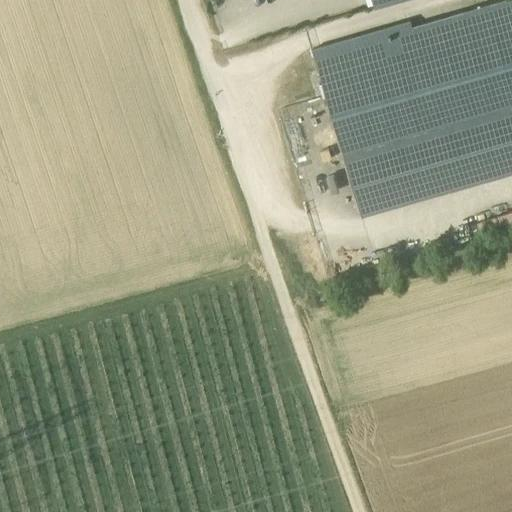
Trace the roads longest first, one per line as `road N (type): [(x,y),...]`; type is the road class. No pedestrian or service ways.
road 1 (unclassified): [(283,275),(189,0)]
road 2 (track): [(283,275),(360,511)]
road 3 (unknown): [(511,178),(270,236)]
road 4 (unknown): [(212,68),(450,0)]
